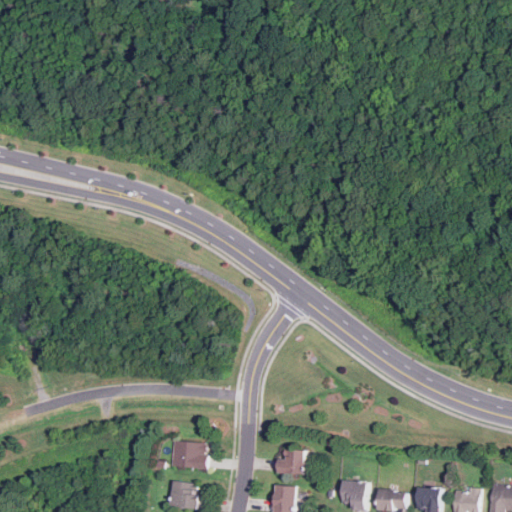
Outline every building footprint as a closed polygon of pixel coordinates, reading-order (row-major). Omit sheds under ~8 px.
[(175,467),(210,467),(210,441),(175,441),(175,467)] [(308,473),(308,449),(281,449),(281,473),(308,473)] [(204,483),(176,480),(173,506),(201,509),(204,483)] [(370,511),(370,480),(345,480),(345,503),(355,503),(355,511),(370,511)] [(511,484),(495,483),(492,511),(507,511),(508,511),(511,511),(511,484)] [(299,511),(299,484),(277,484),(277,511),(299,511)] [(429,507),(428,511),(443,511),(445,488),(422,486),(420,506),(429,507)] [(483,511),(484,488),(458,488),(457,511),(483,511)] [(409,511),(411,491),(382,489),(380,510),(409,511)]
